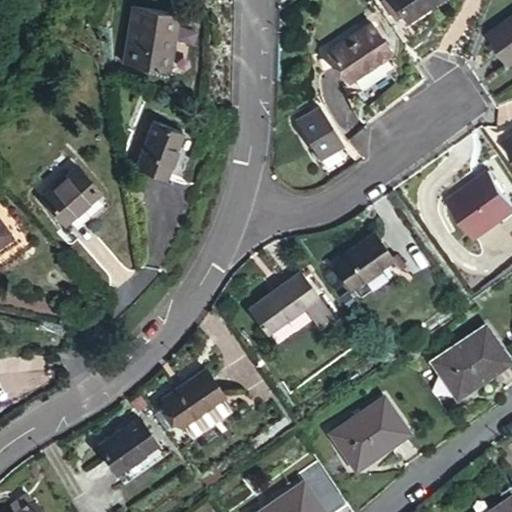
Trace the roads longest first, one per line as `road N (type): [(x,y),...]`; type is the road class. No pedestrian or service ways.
road 1 (residential): [(0,452),(97,383),(134,370),(176,331),(237,205)]
road 2 (residential): [(237,205),(294,213),(462,106)]
road 3 (residential): [(237,205),(249,163),(256,0)]
road 4 (residential): [(376,511),(511,407)]
